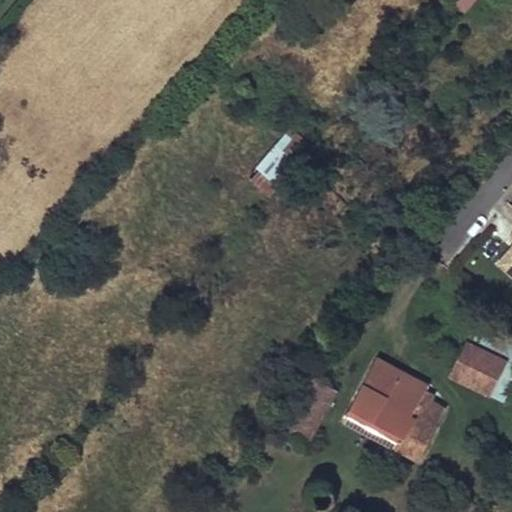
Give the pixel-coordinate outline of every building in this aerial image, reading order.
[(457,0),(468,9),(475,0),(457,0)] [(291,128),(257,162),(276,181),(310,147),(291,128)] [(511,251),(502,263),(511,271),(511,251)] [(451,375),(473,386),(490,352),(467,341),(451,375)] [(473,386),(492,395),(508,361),(490,352),(473,386)] [(364,384),(388,397),(400,372),(377,359),(364,384)] [(346,420),(421,460),(447,409),(432,401),(434,397),(426,392),(429,387),(400,372),(388,397),(364,384),(346,420)] [(279,434),(306,448),(338,390),(317,377),(288,429),(283,427),(279,434)] [(484,446),(502,461),(511,450),(494,435),(484,446)]
